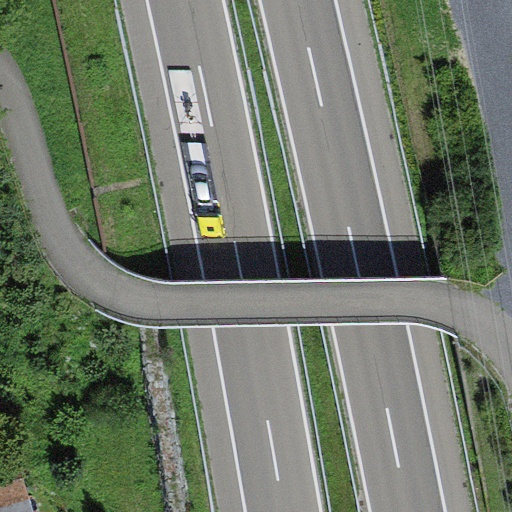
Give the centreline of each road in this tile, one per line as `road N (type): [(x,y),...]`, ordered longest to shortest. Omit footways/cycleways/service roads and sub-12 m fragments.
road 1 (track): [(0,80),(71,259),(117,296),(162,304),(463,301),(496,317),(511,337)]
road 2 (motorway): [(407,511),(379,353),(295,0)]
road 3 (motorway): [(183,0),(270,390),(287,511)]
road 4 (track): [(448,0),(511,328)]
road 5 (track): [(511,198),(482,0)]
